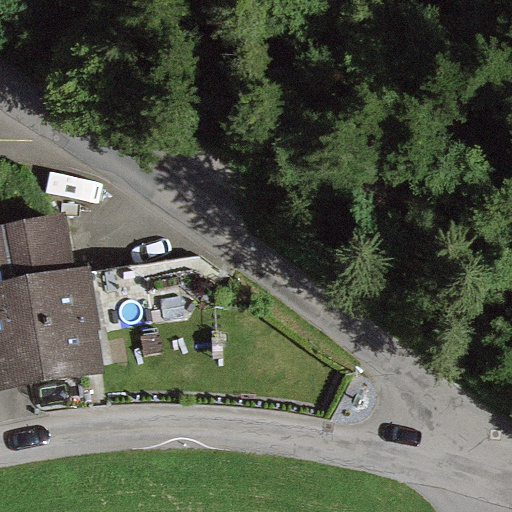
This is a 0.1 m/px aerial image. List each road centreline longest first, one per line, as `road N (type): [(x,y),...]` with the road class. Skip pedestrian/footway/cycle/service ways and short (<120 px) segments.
road 1 (unclassified): [(438,463),(424,409),(385,361),(0,106)]
road 2 (residential): [(0,448),(184,428),(438,463)]
